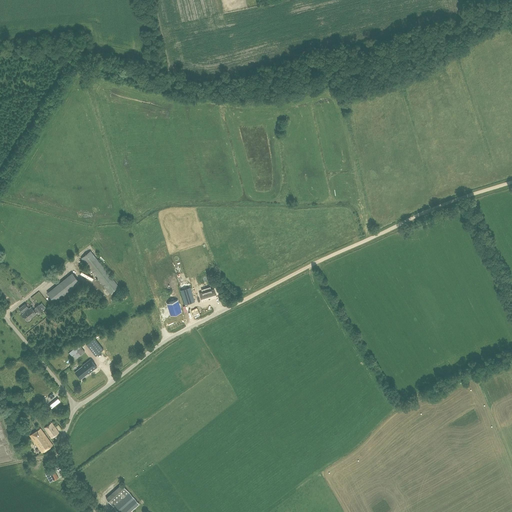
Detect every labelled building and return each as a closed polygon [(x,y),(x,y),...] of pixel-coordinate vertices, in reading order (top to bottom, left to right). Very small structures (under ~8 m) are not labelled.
[(110,294),(119,287),(90,251),(81,258),(110,294)] [(169,295),(190,286),(180,262),(181,262),(178,255),(151,267),(165,300),(170,298),(169,295)] [(47,293),(57,305),(82,285),(72,273),(47,293)] [(181,290),(185,305),(195,302),(190,287),(181,290)] [(213,289),(200,293),(202,301),(216,297),(213,289)] [(178,300),(170,303),(173,315),(181,312),(178,300)] [(31,308),(29,309),(28,308),(25,304),(19,308),(22,312),(23,312),(24,313),(22,315),(27,321),(36,313),(33,310),(31,308)] [(35,308),(33,310),(36,313),(38,312),(40,314),(43,311),(38,305),(35,308)] [(135,332),(141,327),(136,322),(130,327),(135,332)] [(130,327),(107,345),(111,350),(134,333),(130,327)] [(86,344),(89,348),(97,341),(94,338),(86,344)] [(118,352),(129,344),(126,340),(115,348),(118,352)] [(103,350),(97,341),(89,348),(95,356),(103,350)] [(129,344),(118,353),(121,356),(131,347),(129,344)] [(79,345),(70,352),(72,355),(78,351),(81,355),(85,352),(79,345)] [(75,372),(81,379),(88,373),(89,374),(97,367),(90,359),(82,366),(83,366),(75,372)] [(59,433),(52,422),(44,428),(51,438),(59,433)] [(52,445),(41,429),(30,436),(42,452),(52,445)] [(28,439),(23,430),(20,431),(26,440),(28,439)] [(54,470),(49,472),(53,481),(58,478),(54,470)] [(122,484),(106,498),(114,507),(118,511),(131,511),(140,504),(129,493),(122,484)]
